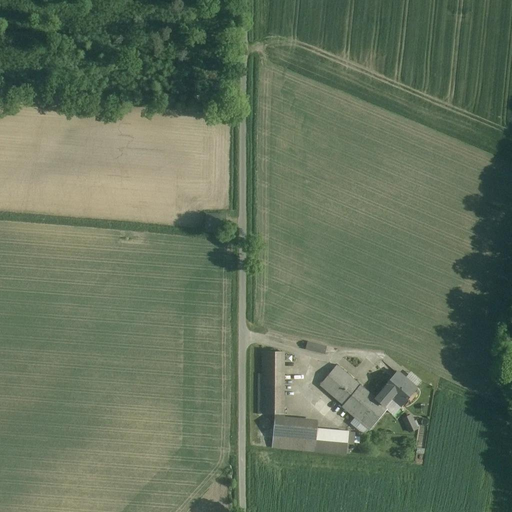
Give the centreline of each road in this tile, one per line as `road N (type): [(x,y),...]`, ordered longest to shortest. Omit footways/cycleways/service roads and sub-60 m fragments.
road 1 (unclassified): [(245,511),(238,221),(246,0)]
road 2 (track): [(356,356),(386,357),(511,413)]
